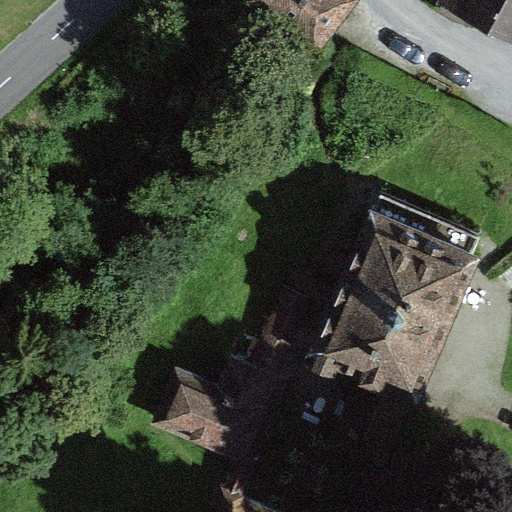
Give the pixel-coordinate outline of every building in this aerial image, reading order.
[(353,13),(335,0),(250,0),(248,4),(320,58),(353,13)] [(511,0),(475,0),(511,19),(511,0)] [(428,403),(489,251),(477,246),(482,234),(385,196),(379,210),(368,206),(308,355),(428,403)] [(238,469),(274,389),(219,365),(208,390),(167,372),(143,426),(238,469)] [(341,431),(395,455),(419,404),(365,379),(341,431)]
